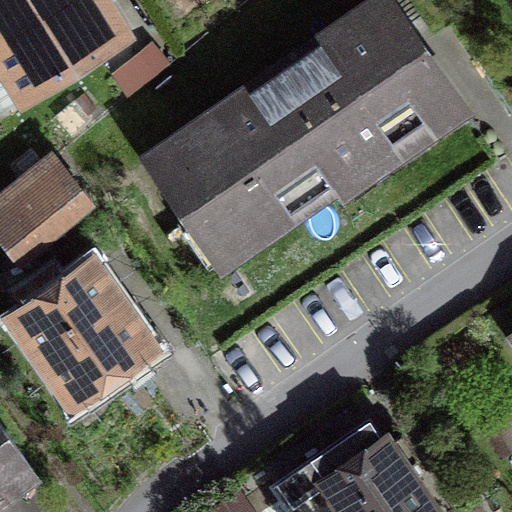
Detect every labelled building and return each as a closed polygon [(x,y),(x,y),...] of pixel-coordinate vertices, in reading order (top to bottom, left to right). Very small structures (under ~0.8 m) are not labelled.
[(0,0),(0,39),(63,0),(0,0)] [(127,32),(106,0),(63,0),(0,39),(0,60),(23,97),(127,32)] [(390,0),(377,0),(151,157),(223,260),(458,97),(390,0)] [(465,0),(412,0),(435,32),(470,7),(465,0)] [(47,228),(81,201),(50,162),(0,201),(0,220),(16,241),(41,221),(47,228)] [(22,316),(74,392),(141,346),(89,270),(65,287),(53,270),(20,292),(32,310),(22,316)] [(0,421),(0,492),(34,469),(0,421)] [(369,422),(278,484),(296,511),(424,511),(432,507),(405,468),(419,458),(402,433),(385,445),(369,422)] [(255,511),(239,488),(203,511),(255,511)]
